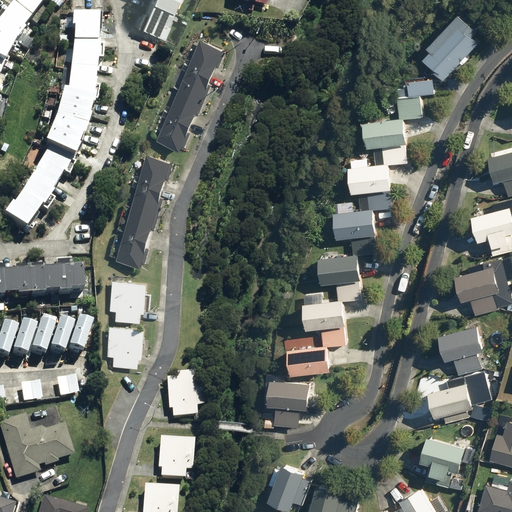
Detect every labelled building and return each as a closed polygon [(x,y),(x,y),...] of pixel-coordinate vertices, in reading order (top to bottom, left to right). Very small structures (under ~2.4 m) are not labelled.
[(0,18),(0,23),(19,36),(25,28),(23,27),(33,14),(14,0),(4,13),(0,18)] [(13,0),(14,0),(33,14),(43,0),(13,0)] [(173,7),(158,0),(151,0),(141,22),(163,33),(170,19),(168,18),(173,7)] [(74,43),(98,44),(98,32),(102,32),(102,13),(74,13),(73,26),(75,26),(74,43)] [(19,36),(0,23),(0,42),(12,49),(19,36)] [(477,45),(456,25),(423,60),(444,80),(477,45)] [(203,37),(160,136),(185,147),(227,48),(203,37)] [(0,58),(5,61),(12,49),(0,42),(0,58)] [(103,44),(98,44),(74,43),(71,67),(97,70),(98,58),(102,58),(103,44)] [(95,85),(97,70),(71,67),(69,91),(96,96),(97,96),(99,86),(95,85)] [(409,97),(434,94),(433,80),(408,83),(409,97)] [(96,96),(69,91),(64,90),(60,104),(91,111),(93,106),(94,106),(96,96)] [(365,122),(367,147),(405,143),(403,121),(419,119),(417,100),(393,103),(395,119),(365,122)] [(90,116),(91,111),(60,104),(57,118),(89,126),(92,117),(90,116)] [(51,130),(81,142),(83,137),(85,137),(89,126),(57,118),(51,130)] [(73,161),(80,148),(79,147),(81,142),(51,130),(44,146),(49,148),(73,161)] [(351,168),(354,193),(392,189),(390,167),(406,166),(404,146),(380,149),(382,165),(351,168)] [(511,147),(496,151),(502,176),(508,175),(511,189),(511,147)] [(76,162),(73,161),(49,148),(35,172),(56,185),(64,172),(69,175),(76,162)] [(149,153),(120,256),(146,263),(174,160),(149,153)] [(49,196),(56,185),(35,172),(22,193),(42,207),(47,210),(54,199),(49,196)] [(336,213),(339,238),(377,234),(374,212),(391,210),(389,191),(365,193),(367,210),(336,213)] [(42,207),(22,193),(14,204),(13,203),(5,213),(29,230),(39,214),(37,213),(42,207)] [(511,203),(480,212),(486,236),(492,235),(496,252),(511,248),(511,203)] [(320,259),(322,284),(360,281),(358,258),(374,257),(372,238),(349,240),(350,256),(320,259)] [(58,268),(60,291),(60,293),(72,293),(72,290),(84,289),(83,266),(72,267),(72,260),(58,261),(58,268)] [(499,262),(462,271),(468,296),(474,294),(479,312),(501,307),(496,289),(505,287),(499,262)] [(58,268),(30,270),(32,295),(46,294),(46,292),(60,291),(58,268)] [(18,296),(32,295),(30,270),(3,271),(4,294),(18,294),(18,296)] [(150,281),(115,278),(113,308),(119,309),(118,318),(143,321),(144,310),(148,310),(150,281)] [(305,304),(307,329),(345,326),(343,303),(359,302),(357,283),(334,285),(335,301),(305,304)] [(69,347),(83,351),(93,323),(79,318),(69,347)] [(50,347),(64,352),(74,324),(60,319),(50,347)] [(32,349),(46,353),(55,325),(41,320),(32,349)] [(483,321),(446,331),(452,356),(458,354),(462,372),(484,366),(480,349),(489,347),(483,321)] [(13,350),(27,355),(36,326),(22,322),(13,350)] [(0,333),(0,353),(9,356),(18,328),(3,323),(0,333)] [(148,326),(113,323),(110,353),(116,354),(115,364),(141,366),(142,356),(145,356),(148,326)] [(293,349),(295,374),(333,370),(331,348),(347,346),(345,327),(322,329),(323,346),(293,349)] [(57,379),(59,396),(78,393),(75,375),(57,379)] [(173,383),(162,384),(165,413),(168,413),(169,421),(193,419),(192,411),(199,411),(197,392),(191,393),(190,376),(172,378),(173,383)] [(307,409),(309,383),(271,379),(269,405),(275,406),(273,426),(295,428),(297,408),(307,409)] [(472,379),(434,388),(440,413),(446,412),(449,420),(471,414),(469,406),(478,404),(472,379)] [(21,385),(23,402),(42,399),(39,382),(21,385)] [(0,421),(0,427),(15,479),(39,472),(38,465),(43,464),(44,466),(58,462),(57,460),(73,455),(64,424),(46,429),(41,427),(30,430),(26,414),(0,421)] [(494,457),(511,462),(511,417),(511,418),(507,432),(501,431),(494,457)] [(470,443),(434,433),(427,457),(435,460),(430,477),(452,484),(457,466),(463,468),(470,443)] [(194,440),(161,438),(159,468),(162,468),(162,476),(185,478),(186,470),(193,470),(194,440)] [(302,476),(280,468),(266,504),(287,511),(288,511),(292,503),(300,506),(310,481),(301,478),(302,476)] [(511,511),(511,485),(511,488),(489,482),(481,509),(491,511),(511,511)] [(402,506),(405,511),(442,511),(426,484),(406,495),(410,502),(402,506)] [(177,511),(179,487),(145,486),(143,511),(177,511)] [(354,511),(358,499),(315,488),(309,511),(354,511)] [(39,511),(86,511),(87,509),(44,496),(39,511)] [(0,511),(12,511),(15,503),(0,498),(0,511)]
